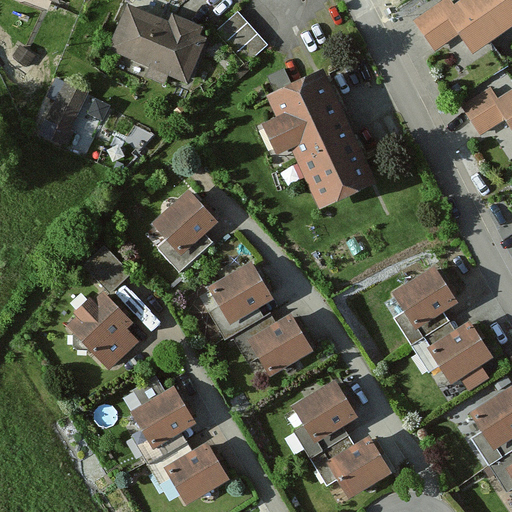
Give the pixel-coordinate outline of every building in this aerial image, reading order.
[(511,25),(511,0),(468,0),(461,5),(458,0),(448,0),(416,20),(435,51),(463,34),(473,49),(511,25)] [(197,34),(131,6),(112,52),(177,80),(197,34)] [(249,59),(270,42),(241,6),(219,23),(249,59)] [(511,63),(508,57),(489,69),(498,82),(511,72),(511,63)] [(386,177),(331,63),(273,91),(284,113),(267,121),(284,157),(300,149),(327,205),(386,177)] [(86,91),(67,81),(42,129),(61,138),(86,91)] [(511,96),(505,100),(497,86),(463,106),(481,137),(511,118),(511,96)] [(196,188),(157,220),(187,253),(225,221),(196,188)] [(102,291),(68,323),(108,366),(150,326),(117,292),(135,274),(106,244),(81,268),(102,291)] [(258,259),(214,283),(234,319),(277,296),(258,259)] [(444,266),(397,294),(420,331),(466,302),(444,266)] [(297,314),(251,338),(270,374),(316,350),(297,314)] [(476,318),(435,341),(454,375),(495,353),(476,318)] [(341,381),(297,406),(318,442),(361,417),(341,381)] [(181,385),(137,409),(157,444),(200,419),(181,385)] [(511,389),(475,411),(497,448),(511,438),(511,389)] [(377,439),(334,461),(351,495),(394,473),(377,439)] [(214,441),(171,464),(189,499),(233,476),(214,441)]
